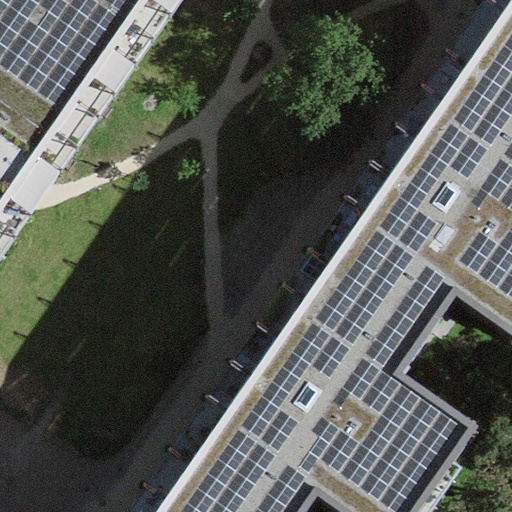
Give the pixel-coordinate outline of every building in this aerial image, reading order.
[(0,0),(0,215),(22,184),(56,135),(69,144),(89,116),(76,107),(93,83),(106,92),(126,63),(113,54),(148,3),(162,13),(170,0),(0,0)] [(511,6),(506,15),(494,7),(467,45),(457,60),(469,69),(511,98),(511,6)] [(511,98),(469,69),(444,105),(432,96),(377,174),(389,182),(367,214),(355,206),(329,243),(317,259),(330,267),(428,337),(455,298),(511,337),(511,98)] [(403,373),(428,337),(330,267),(306,301),(294,293),(239,371),(251,379),(229,411),(217,402),(189,442),(179,456),(192,465),(259,511),(305,511),(317,495),(341,511),(417,511),(418,511),(407,504),(442,454),(452,462),(478,426),(403,373)] [(259,511),(192,465),(167,499),(155,491),(140,511),(259,511)]
